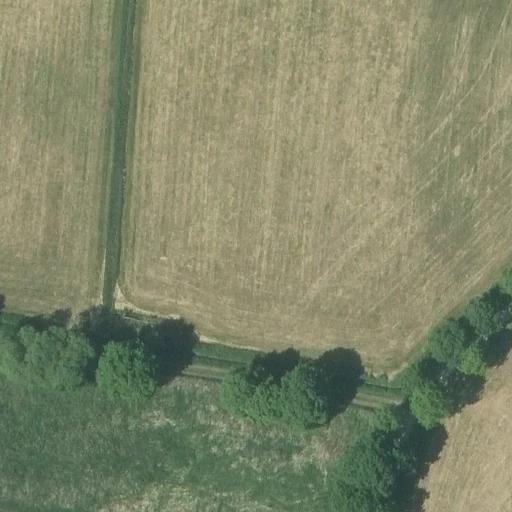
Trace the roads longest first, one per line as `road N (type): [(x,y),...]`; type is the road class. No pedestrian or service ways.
road 1 (track): [(405,419),(376,405),(0,342)]
road 2 (track): [(368,511),(405,419),(511,308)]
